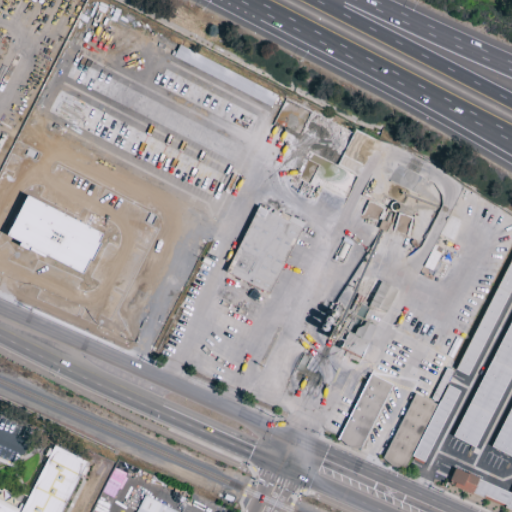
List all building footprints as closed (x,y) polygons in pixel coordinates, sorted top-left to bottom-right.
[(172,59),(271,106),(277,94),(177,47),(172,59)] [(6,237),(19,242),(17,246),(83,274),(102,232),(23,198),(6,237)] [(299,227),(255,207),(225,274),(269,293),(299,227)] [(511,494),(511,496),(454,468),(447,482),(509,511),(511,511),(511,252),(455,371),(467,377),(511,284),(511,494)] [(395,289),(377,283),(369,307),(386,313),(395,289)] [(511,372),(511,309),(456,440),(479,449),(511,372)] [(339,348),(359,356),(364,344),(355,341),(356,338),(346,333),(339,348)] [(390,384),(367,374),(337,441),(360,452),(390,384)] [(424,463),(457,391),(445,385),(436,405),(412,394),(381,461),(402,471),(409,456),(424,463)] [(511,457),(511,406),(492,449),(511,457)] [(174,511),(142,498),(135,511),(174,511)]
